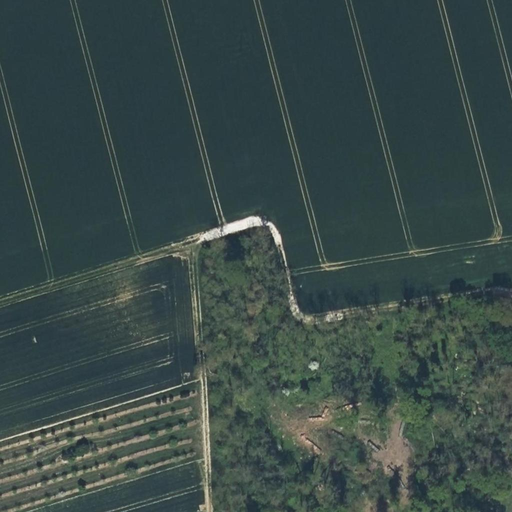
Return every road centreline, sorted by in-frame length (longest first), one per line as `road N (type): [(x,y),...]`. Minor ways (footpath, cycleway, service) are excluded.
road 1 (track): [(210,511),(191,237),(0,298)]
road 2 (track): [(191,237),(274,219),(302,309),(507,289),(511,313)]
